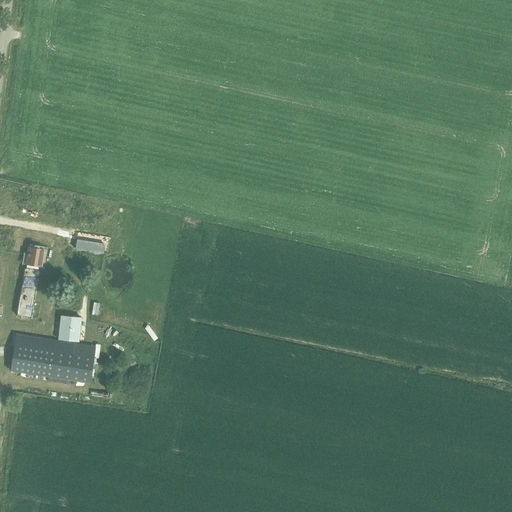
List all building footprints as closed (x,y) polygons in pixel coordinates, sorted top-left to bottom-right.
[(75,248),(103,253),(105,244),(76,239),(75,248)] [(29,254),(26,272),(44,276),(46,258),(29,254)] [(67,261),(65,274),(90,279),(92,266),(67,261)] [(20,313),(35,317),(41,279),(26,275),(20,313)] [(78,341),(81,318),(60,316),(58,339),(78,341)] [(15,337),(10,370),(69,380),(90,383),(94,357),(95,349),(25,338),(15,337)] [(110,354),(109,368),(117,368),(118,355),(110,354)] [(114,387),(116,370),(109,370),(107,386),(114,387)]
